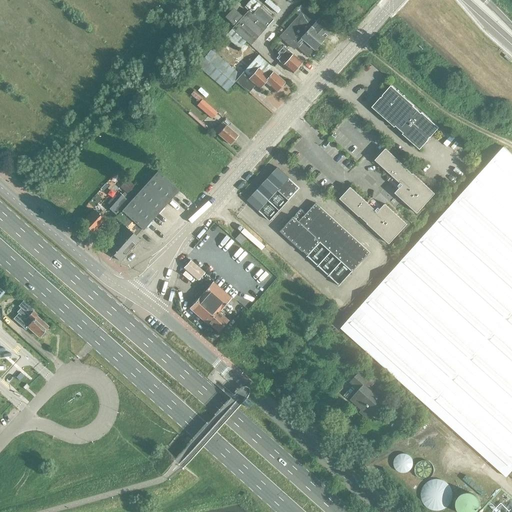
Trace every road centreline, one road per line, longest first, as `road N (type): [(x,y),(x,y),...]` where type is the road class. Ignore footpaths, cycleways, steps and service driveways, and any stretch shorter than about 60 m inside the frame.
road 1 (trunk): [(337,511),(0,215)]
road 2 (trunk): [(0,247),(295,511)]
road 3 (unclassified): [(135,295),(395,0)]
road 4 (unclassified): [(382,511),(135,295)]
road 5 (unclassified): [(135,295),(0,186)]
road 6 (unclassified): [(18,423),(73,436),(100,427),(103,385),(64,371)]
